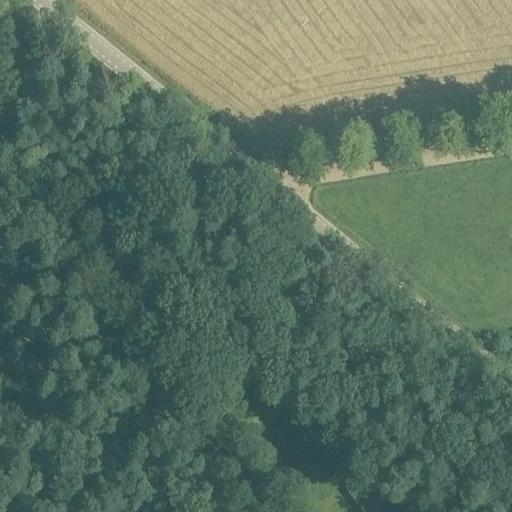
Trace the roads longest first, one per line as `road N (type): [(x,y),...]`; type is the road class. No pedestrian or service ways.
road 1 (unclassified): [(511,385),(256,174)]
road 2 (unclassified): [(256,174),(42,0)]
road 3 (unclassified): [(256,174),(511,144)]
road 4 (unclassified): [(0,189),(256,174)]
